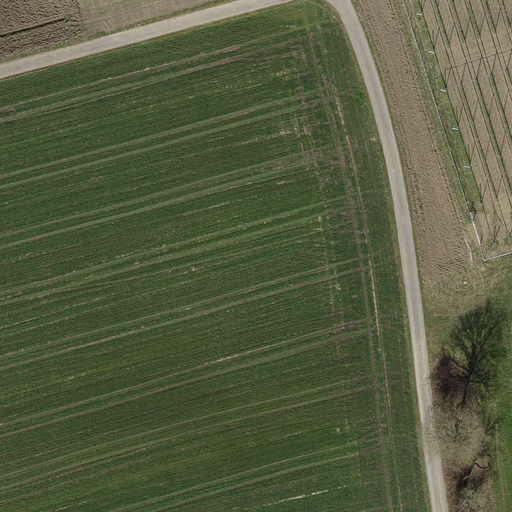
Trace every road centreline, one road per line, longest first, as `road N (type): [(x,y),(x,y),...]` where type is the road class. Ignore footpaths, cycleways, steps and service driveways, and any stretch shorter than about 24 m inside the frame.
road 1 (track): [(342,0),(401,184),(441,511)]
road 2 (track): [(0,71),(262,0)]
